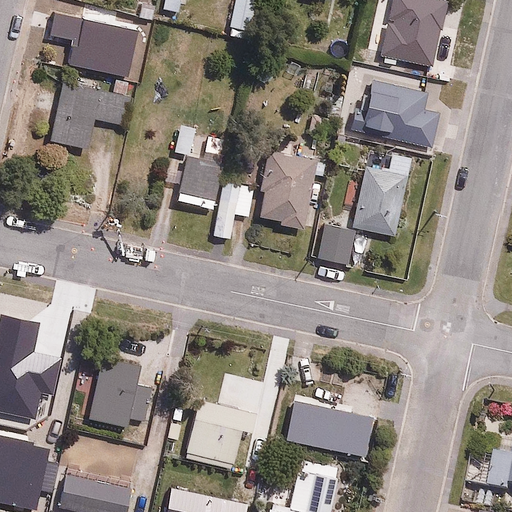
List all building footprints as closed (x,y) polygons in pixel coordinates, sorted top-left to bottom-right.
[(176,11),(178,0),(159,0),(158,6),(176,11)] [(249,36),(258,0),(232,0),(225,29),(249,36)] [(452,57),(402,46),(398,68),(447,78),(452,57)] [(340,127),(427,147),(436,109),(419,105),(424,86),(353,70),(340,127)] [(126,124),(132,91),(61,78),(50,138),(88,145),(93,118),(126,124)] [(189,151),(194,125),(171,120),(166,146),(189,151)] [(315,155),(266,147),(260,183),(265,184),(260,215),(278,218),(277,223),(303,227),(315,155)] [(394,233),(409,153),(390,149),(388,160),(365,155),(352,225),(394,233)] [(221,176),(224,158),(184,152),(176,200),(216,206),(221,176)] [(250,215),(255,182),(221,176),(216,206),(211,237),(229,239),(233,213),(250,215)] [(347,263),(354,228),(316,221),(309,256),(347,263)] [(33,395),(0,389),(0,436),(25,441),(33,395)] [(251,434),(256,406),(196,395),(184,456),(231,464),(237,431),(251,434)] [(55,471),(61,432),(40,429),(34,467),(55,471)] [(511,440),(509,440),(508,449),(492,446),(487,482),(511,486),(511,440)] [(257,472),(264,447),(241,441),(234,466),(257,472)] [(270,457),(262,511),(330,511),(337,467),(270,457)] [(198,501),(202,479),(177,474),(173,496),(198,501)]
